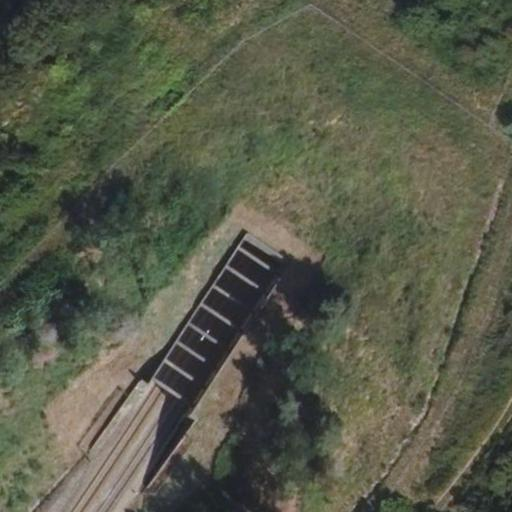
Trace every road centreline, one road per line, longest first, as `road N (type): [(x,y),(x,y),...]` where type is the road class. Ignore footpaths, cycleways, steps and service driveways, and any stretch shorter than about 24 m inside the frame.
road 1 (track): [(212,511),(226,468),(216,414),(317,256),(298,217),(233,216),(132,366),(79,377),(25,416),(0,451)]
road 2 (track): [(262,0),(29,165),(0,172)]
road 3 (track): [(511,142),(312,0)]
road 4 (track): [(511,398),(430,511)]
